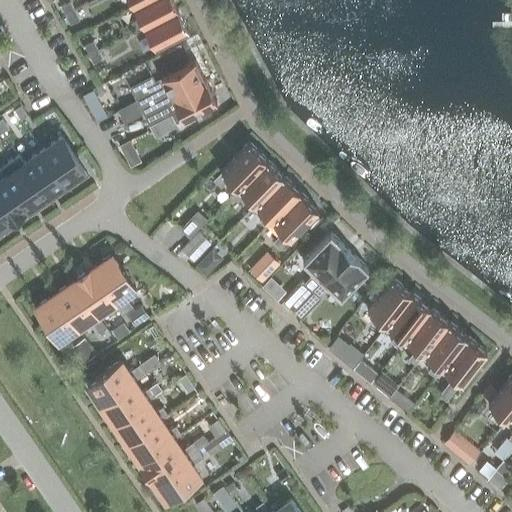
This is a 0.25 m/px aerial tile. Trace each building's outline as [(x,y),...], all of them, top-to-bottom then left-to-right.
[(143,26),(177,8),(172,0),(143,0),(133,5),(139,17),(130,21),(135,31),(143,26)] [(61,5),(65,15),(74,10),(70,1),(61,5)] [(143,26),(154,47),(188,29),(177,8),(143,26)] [(79,19),(74,10),(65,15),(70,24),(79,19)] [(97,49),(93,40),(84,44),(88,53),(97,49)] [(102,58),(97,49),(88,53),(93,62),(102,58)] [(136,100),(142,113),(164,102),(205,80),(195,59),(185,64),(182,59),(168,67),(170,72),(161,77),(153,80),(151,75),(129,86),(136,100)] [(216,101),(205,80),(164,102),(142,113),(149,125),(171,114),(175,122),(183,118),(192,114),(195,119),(209,112),(207,106),(216,101)] [(88,106),(94,117),(105,111),(99,100),(88,106)] [(21,119),(27,115),(20,105),(14,109),(21,119)] [(0,129),(2,132),(8,127),(2,117),(0,118),(0,129)] [(42,149),(65,183),(84,170),(61,136),(42,149)] [(129,139),(119,144),(130,165),(140,159),(129,139)] [(221,171),(212,179),(220,187),(228,178),(237,187),(265,158),(248,142),(220,170),(221,171)] [(23,162),(46,195),(65,183),(42,149),(23,162)] [(0,172),(3,176),(26,210),(46,195),(23,162),(18,154),(16,155),(0,166),(0,172)] [(237,187),(255,204),(282,175),(265,158),(237,187)] [(265,227),(272,220),(300,192),(282,175),(255,204),(265,214),(259,221),(265,227)] [(0,177),(0,212),(7,222),(26,210),(3,176),(0,177)] [(300,192),(272,220),(282,231),(273,241),(279,247),(289,237),(290,238),(317,209),(300,192)] [(197,210),(179,229),(189,238),(207,219),(197,210)] [(211,243),(198,230),(180,249),(193,261),(211,243)] [(291,309),(311,289),(349,250),(330,232),(310,252),(302,261),(313,272),(304,282),(302,281),(283,301),(291,309)] [(279,262),(266,250),(248,269),(261,281),(279,262)] [(328,286),(340,297),(367,269),(349,250),(311,289),(291,309),(301,318),(320,298),(318,296),(328,286)] [(123,312),(132,306),(124,294),(135,286),(112,253),(93,267),(120,307),(123,312)] [(200,261),(196,266),(206,275),(210,270),(200,261)] [(113,312),(120,307),(93,267),(73,280),(96,313),(108,305),(113,312)] [(267,283),(282,297),(288,290),(273,277),(267,283)] [(386,324),(410,292),(391,277),(367,309),(386,324)] [(77,326),(88,318),(94,326),(101,321),(96,313),(73,280),(54,293),(77,326)] [(429,307),(410,292),(386,324),(397,332),(391,340),(399,346),(405,339),(429,307)] [(77,326),(54,293),(35,306),(57,339),(69,331),(72,335),(79,330),(77,326)] [(148,316),(140,304),(126,314),(134,325),(148,316)] [(415,364),(423,353),(448,321),(429,307),(405,339),(416,347),(407,358),(415,364)] [(434,376),(442,367),(466,336),(448,321),(423,353),(434,362),(427,371),(434,376)] [(118,339),(129,331),(123,322),(112,330),(118,339)] [(155,328),(132,338),(139,354),(162,343),(155,328)] [(461,382),(486,351),(466,336),(442,367),(453,376),(438,395),(446,400),(460,381),(461,382)] [(83,360),(94,353),(84,338),(73,346),(83,360)] [(332,350),(352,367),(362,355),(341,338),(332,350)] [(154,353),(139,363),(145,372),(160,361),(154,353)] [(133,380),(145,372),(139,363),(127,371),(120,360),(87,383),(100,402),(133,380)] [(361,375),(370,381),(377,373),(368,366),(361,375)] [(511,371),(487,403),(505,418),(511,409),(511,371)] [(186,392),(194,387),(185,373),(177,379),(186,392)] [(374,384),(389,396),(397,386),(382,374),(374,384)] [(141,391),(133,380),(100,402),(113,422),(146,399),(154,394),(149,386),(141,391)] [(404,397),(398,404),(407,411),(412,404),(404,397)] [(113,422),(126,441),(159,419),(167,414),(162,406),(154,411),(146,399),(113,422)] [(205,404),(192,412),(197,419),(210,410),(205,404)] [(126,441),(140,460),(173,438),(181,433),(175,425),(167,431),(159,419),(126,441)] [(454,428),(443,442),(468,464),(480,450),(454,428)] [(226,429),(212,439),(219,448),(232,439),(226,429)] [(203,434),(192,442),(197,449),(208,442),(203,434)] [(180,449),(173,438),(140,460),(153,480),(186,457),(197,449),(192,442),(180,449)] [(164,497),(166,499),(169,497),(199,477),(191,465),(202,457),(197,449),(186,457),(153,480),(164,497)] [(495,467),(482,457),(475,466),(487,477),(495,467)] [(289,476),(284,469),(277,474),(282,481),(289,476)] [(495,469),(487,479),(500,489),(508,479),(495,469)] [(238,490),(232,482),(226,487),(232,495),(238,490)] [(228,493),(222,485),(212,492),(218,500),(228,493)] [(208,506),(203,498),(196,503),(201,511),(208,506)] [(268,509),(270,511),(299,511),(290,499),(278,507),(275,504),(268,509)] [(270,511),(268,509),(262,501),(255,506),(259,511),(270,511)]
